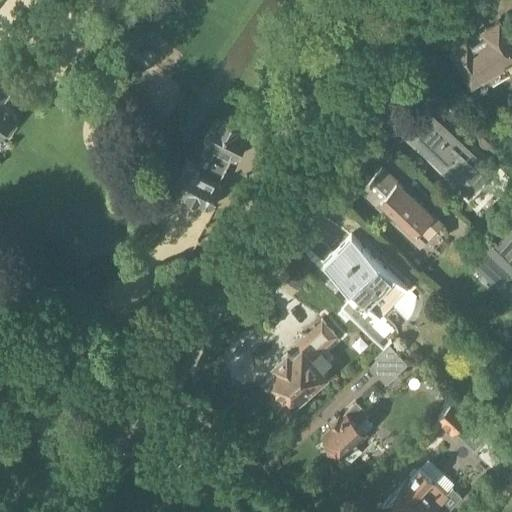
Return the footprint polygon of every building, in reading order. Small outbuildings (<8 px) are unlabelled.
[(477,91),(511,70),(511,42),(499,20),(483,29),(487,36),(471,45),(467,39),(451,48),(477,91)] [(0,128),(1,127),(10,128),(18,117),(14,109),(16,105),(3,95),(11,84),(0,75),(0,128)] [(490,172),(424,109),(403,132),(469,194),(490,172)] [(246,130),(225,119),(222,117),(220,120),(217,119),(215,124),(211,122),(204,135),(207,137),(202,147),(207,150),(203,158),(225,169),(231,157),(235,159),(235,158),(236,159),(248,135),(245,133),(246,130)] [(172,188),(174,189),(210,208),(222,184),(197,171),(200,166),(187,159),(172,188)] [(382,166),(361,189),(376,203),(396,222),(396,223),(420,246),(442,223),(382,166)] [(511,228),(508,225),(492,244),(510,262),(511,260),(511,228)] [(352,235),(333,254),(324,263),(379,315),(396,298),(403,305),(413,294),(352,235)] [(469,253),(511,294),(511,268),(482,240),(469,253)] [(297,285),(304,275),(292,267),(285,277),(297,285)] [(326,375),(311,358),(337,336),(322,319),(295,342),(301,349),(291,357),(287,352),(274,364),(278,369),(265,380),(289,407),(326,375)] [(407,364),(391,347),(369,367),(386,384),(407,364)] [(328,449),(337,452),(340,455),(342,453),(344,454),(367,433),(357,423),(368,413),(356,400),(346,410),(347,411),(342,415),(341,414),(329,425),(330,426),(321,435),(325,440),(328,449)] [(468,415),(454,401),(437,419),(451,432),(468,415)] [(486,415),(480,422),(491,433),(498,426),(486,415)] [(452,487),(448,492),(422,468),(410,480),(407,476),(377,508),(380,511),(445,511),(461,495),(452,487)]
